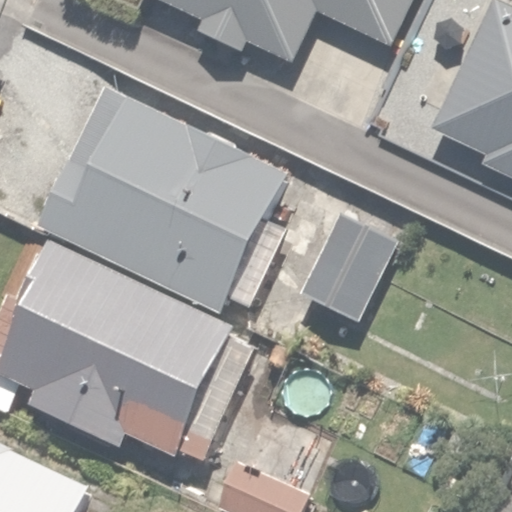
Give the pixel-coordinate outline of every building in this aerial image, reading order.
[(180,0),(215,16),(208,29),(252,50),(260,34),(304,54),(326,8),(400,42),(419,0),(180,0)] [(511,0),(500,0),(440,125),(501,155),(496,166),(511,173),(511,0)] [(118,87),(53,222),(232,308),(238,297),(264,309),(302,231),(280,220),(302,176),(118,87)] [(410,242),(353,212),(312,289),(400,335),(417,304),(385,288),(410,242)] [(0,408),(14,416),(33,382),(47,390),(41,402),(128,449),(139,429),(186,455),(248,340),(67,242),(36,299),(24,292),(0,337),(0,408)] [(321,423),(359,446),(385,402),(346,379),(321,423)] [(90,511),(104,483),(0,435),(0,511),(90,511)] [(243,453),(218,505),(233,511),(318,511),(327,494),(243,453)]
